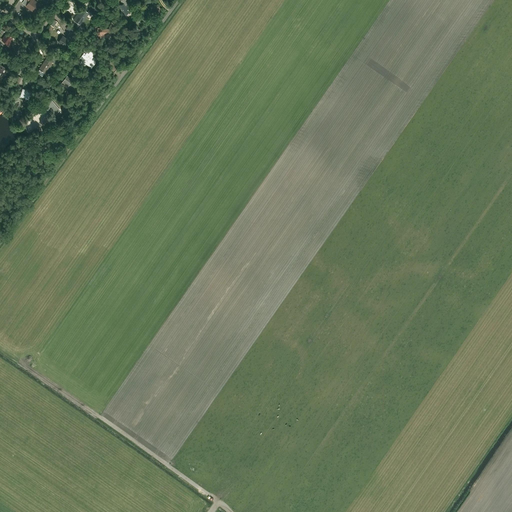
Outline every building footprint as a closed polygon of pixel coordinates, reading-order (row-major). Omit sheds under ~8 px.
[(26,6),(28,8),(34,12),(40,4),(33,0),(28,0),(29,1),(26,6)] [(126,5),(129,3),(127,0),(120,0),(123,4),(120,5),(124,14),(129,12),(126,5)] [(89,13),(82,8),(73,20),(80,25),(89,13)] [(103,37),(103,35),(108,35),(109,29),(98,28),(97,36),(103,37)] [(71,31),(68,35),(66,38),(63,36),(59,42),(65,46),(69,40),(70,41),(72,38),(74,39),(76,36),(71,31)] [(13,36),(8,33),(2,40),(7,44),(8,47),(11,47),(10,40),(13,36)] [(84,46),(82,48),(87,52),(86,53),(85,52),(80,57),(82,59),(80,62),(85,66),(86,64),(91,67),(95,63),(93,62),(95,58),(93,56),(89,53),(90,51),(84,46)] [(42,76),(52,62),(47,58),(37,72),(42,76)] [(67,87),(73,79),(67,75),(62,83),(67,87)] [(30,98),(32,91),(23,88),(21,95),(30,98)] [(45,106),(44,106),(47,109),(49,107),(50,109),(51,110),(51,109),(52,110),(50,112),(53,116),(59,110),(51,100),(45,106)]
